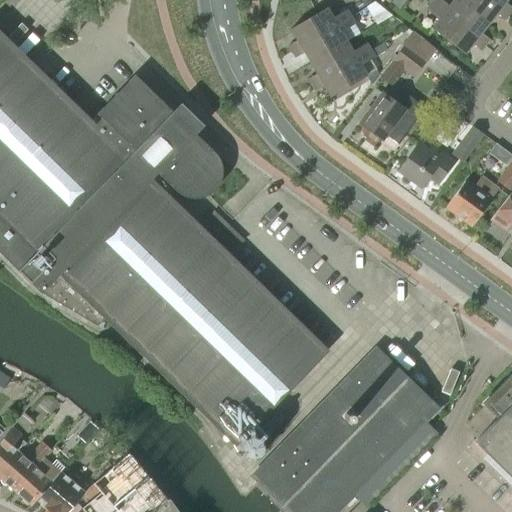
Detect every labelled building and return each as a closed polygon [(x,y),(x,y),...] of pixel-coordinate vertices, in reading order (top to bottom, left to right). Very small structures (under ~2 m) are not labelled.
[(393,0),(392,3),(399,8),(405,0),(393,0)] [(440,0),(431,0),(431,1),(484,44),(489,38),(481,32),(489,23),(460,0),(452,0),(448,6),(440,0)] [(460,0),(489,23),(497,13),(504,19),(508,13),(491,0),(460,0)] [(491,0),(508,13),(511,8),(511,6),(505,1),(506,0),(491,0)] [(484,44),(431,1),(425,9),(438,19),(431,27),(464,53),(472,43),(480,49),(484,44)] [(288,46),(292,52),(359,12),(355,5),(331,20),(325,9),(290,30),(297,41),(288,46)] [(304,53),(311,64),(346,42),(340,33),(354,24),(350,18),(359,12),(292,52),(295,58),(304,53)] [(95,327),(105,316),(234,443),(320,355),(165,202),(175,191),(177,193),(180,195),(184,197),(189,199),(193,199),(196,199),(201,198),(205,197),(209,195),(212,192),(215,189),(218,186),(219,183),(220,179),(221,174),(221,169),(220,164),(218,159),(215,154),(134,76),(96,114),(100,119),(91,129),(0,39),(0,255),(39,294),(50,283),(95,327)] [(308,80),(311,86),(369,51),(365,44),(352,52),(346,42),(311,64),(317,74),(308,80)] [(380,77),(392,86),(404,70),(413,77),(426,58),(405,43),(380,77)] [(369,51),(311,86),(315,92),(324,87),(330,98),(365,77),(359,67),(373,58),(369,51)] [(386,136),(398,145),(424,109),(402,93),(392,102),(381,94),(359,124),(382,141),(386,136)] [(451,153),(462,162),(484,135),(471,126),(451,153)] [(511,154),(498,143),(491,151),(507,163),(511,156),(511,154)] [(397,172),(420,188),(428,178),(438,185),(454,162),(433,147),(429,152),(418,144),(397,172)] [(511,163),(499,181),(510,189),(511,185),(511,163)] [(446,208),(472,227),(499,191),(481,177),(473,188),(465,182),(446,208)] [(511,244),(509,249),(511,250),(511,198),(509,196),(491,220),(505,230),(509,225),(511,226),(511,244)] [(256,481),(253,483),(284,511),(326,511),(348,490),(366,507),(367,506),(437,434),(431,429),(420,418),(434,404),(381,355),(256,481)] [(0,369),(0,389),(2,390),(11,376),(0,369)] [(498,417),(474,442),(511,479),(511,378),(486,405),(498,417)] [(0,443),(0,473),(18,453),(12,448),(23,435),(21,434),(32,421),(24,414),(0,443)] [(0,473),(0,480),(14,492),(45,458),(43,457),(51,449),(42,441),(31,453),(33,454),(27,461),(18,453),(0,473)] [(31,507),(37,500),(52,483),(60,474),(61,472),(45,458),(14,492),(31,507)] [(118,475),(112,469),(94,485),(100,495),(83,509),(84,511),(153,511),(154,511),(122,472),(118,475)] [(52,483),(37,500),(50,511),(66,511),(83,493),(60,474),(52,483)] [(178,511),(169,499),(167,501),(168,502),(156,511),(156,510),(153,511),(178,511)]
